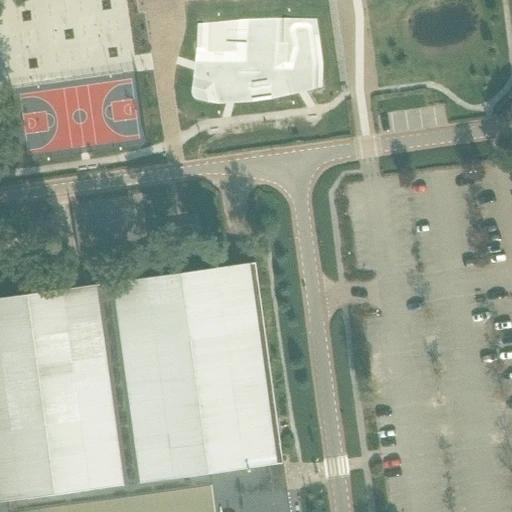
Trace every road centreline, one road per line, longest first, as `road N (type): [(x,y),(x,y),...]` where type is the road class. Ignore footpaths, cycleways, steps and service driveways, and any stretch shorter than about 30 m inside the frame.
road 1 (residential): [(341,511),(295,159)]
road 2 (unclassified): [(0,207),(295,159)]
road 3 (unclassified): [(295,159),(511,125)]
